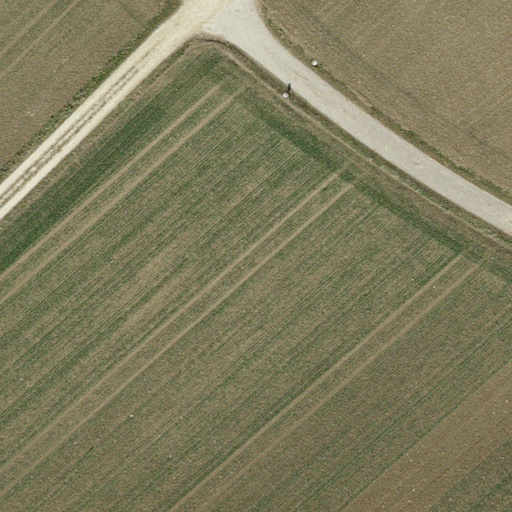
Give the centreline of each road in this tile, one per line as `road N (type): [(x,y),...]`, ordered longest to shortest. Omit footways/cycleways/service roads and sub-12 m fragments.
road 1 (track): [(511,218),(346,114),(202,6)]
road 2 (track): [(209,0),(0,200)]
